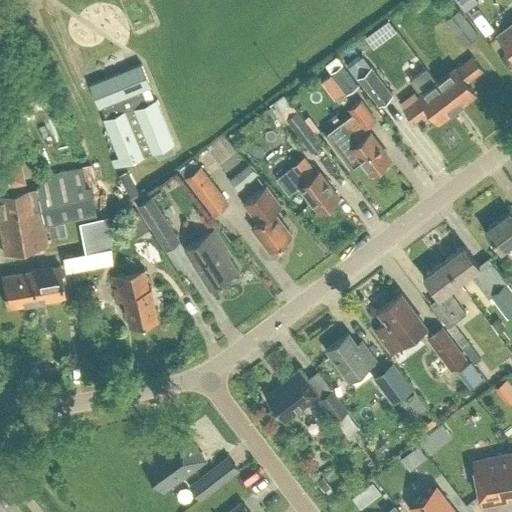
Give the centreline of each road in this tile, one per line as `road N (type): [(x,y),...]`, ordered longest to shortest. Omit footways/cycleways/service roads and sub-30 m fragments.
road 1 (residential): [(204,372),(511,143)]
road 2 (residential): [(0,400),(22,408),(66,404),(204,372)]
road 3 (residential): [(204,372),(311,511)]
